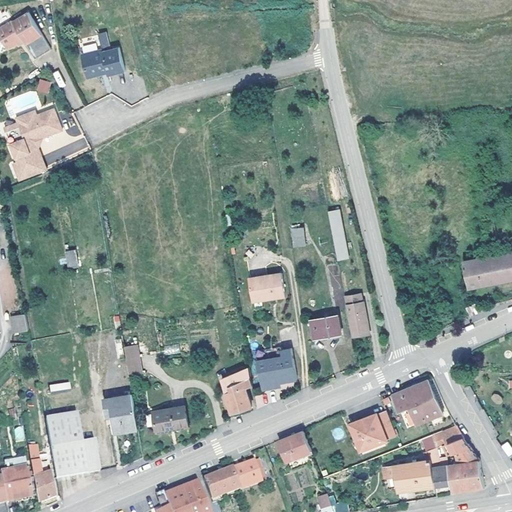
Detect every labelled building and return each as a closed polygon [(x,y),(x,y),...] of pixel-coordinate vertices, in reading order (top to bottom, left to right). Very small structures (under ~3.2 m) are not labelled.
[(4,12),(0,14),(0,38),(1,39),(8,34),(14,31),(15,33),(25,49),(41,39),(18,2),(3,11),(4,12)] [(92,39),(72,44),(78,68),(90,65),(92,62),(98,60),(98,62),(99,65),(115,61),(109,37),(100,39),(97,28),(90,30),(92,39)] [(53,73),(59,88),(65,86),(59,70),(53,73)] [(36,91),(48,94),(51,82),(39,79),(36,91)] [(44,97),(27,103),(29,107),(46,101),(44,97)] [(3,151),(9,168),(36,158),(28,136),(26,135),(30,126),(34,125),(52,118),(46,101),(29,107),(27,103),(8,110),(10,114),(0,117),(0,129),(7,149),(3,151)] [(77,126),(69,128),(71,136),(80,134),(77,126)] [(331,200),(322,202),(330,251),(340,249),(331,200)] [(286,237),(297,235),(294,218),(283,219),(286,237)] [(57,222),(50,224),(53,242),(60,241),(57,222)] [(65,250),(67,268),(78,267),(77,249),(65,250)] [(511,277),(511,250),(465,260),(470,287),(511,277)] [(241,271),(245,294),(277,289),(273,266),(241,271)] [(356,282),(337,286),(339,294),(344,323),(363,319),(356,282)] [(481,311),(478,305),(476,301),(474,302),(464,307),(465,310),(463,311),(466,317),(481,311)] [(485,301),(478,305),(481,311),(488,308),(485,301)] [(308,328),(314,327),(332,324),(329,306),(305,311),(308,328)] [(10,316),(11,333),(27,331),(25,314),(10,316)] [(364,324),(363,319),(344,323),(345,327),(364,324)] [(129,335),(114,337),(119,368),(134,365),(129,335)] [(274,351),(262,353),(260,343),(246,345),(252,383),(267,381),(266,376),(288,372),(283,343),(273,344),(274,351)] [(178,345),(164,346),(165,353),(178,352),(178,345)] [(239,385),(245,383),(242,369),(241,362),(214,369),(217,380),(223,404),(242,399),(239,385)] [(404,406),(409,418),(435,407),(421,374),(403,382),(385,390),(392,405),(398,402),(401,407),(404,406)] [(70,382),(49,385),(50,392),(71,389),(70,382)] [(107,425),(128,422),(125,402),(122,385),(94,390),(97,403),(104,402),(105,409),(107,425)] [(500,404),(503,397),(494,393),(491,400),(500,404)] [(255,396),(257,407),(265,405),(264,395),(255,396)] [(165,400),(142,406),(144,417),(146,424),(169,418),(165,400)] [(378,404),(368,407),(379,433),(389,429),(378,404)] [(36,412),(40,438),(74,433),(69,406),(36,412)] [(379,433),(368,407),(343,418),(353,443),(379,433)] [(455,431),(448,420),(434,425),(439,438),(455,431)] [(304,445),(295,425),(284,430),(272,435),(280,455),(288,451),(292,450),(304,445)] [(23,426),(13,428),(16,442),(25,440),(23,426)] [(462,440),(455,431),(439,438),(434,439),(439,450),(446,447),(449,458),(472,455),(462,440)] [(76,432),(74,433),(40,438),(42,448),(46,468),(91,461),(87,432),(78,433),(76,434),(76,432)] [(440,480),(443,479),(439,458),(432,459),(430,441),(422,445),(423,454),(427,480),(440,478),(440,480)] [(506,457),(511,454),(511,449),(508,441),(501,445),(506,457)] [(304,445),(292,450),(288,451),(289,454),(293,453),(305,448),(304,445)] [(21,452),(21,449),(14,450),(15,459),(0,461),(0,491),(26,488),(21,452)] [(29,464),(27,451),(21,452),(26,488),(26,492),(44,489),(41,463),(29,464)] [(205,497),(210,495),(211,495),(210,491),(254,475),(253,473),(256,471),(255,468),(252,469),(247,454),(224,462),(195,473),(205,497)] [(427,480),(423,454),(418,454),(387,459),(377,462),(378,471),(387,470),(390,484),(407,482),(427,480)] [(439,458),(443,479),(444,486),(455,484),(469,482),(477,481),(472,455),(449,458),(439,458)] [(158,487),(156,484),(149,488),(150,491),(155,504),(149,506),(151,511),(200,511),(204,511),(191,476),(180,480),(158,487)] [(344,496),(323,498),(327,508),(345,505),(344,496)]
